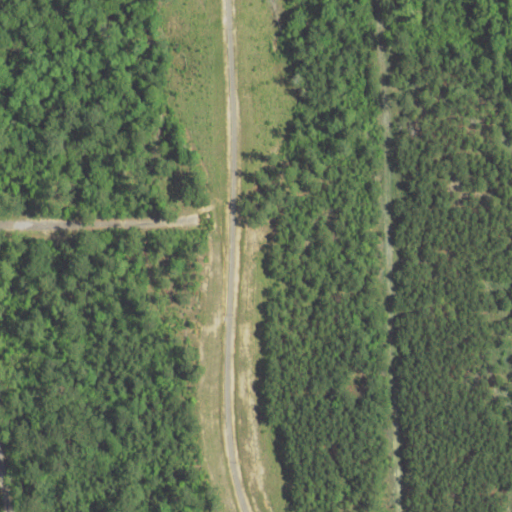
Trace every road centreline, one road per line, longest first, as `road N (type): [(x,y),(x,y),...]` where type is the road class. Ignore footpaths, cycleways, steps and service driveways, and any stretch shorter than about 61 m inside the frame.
road 1 (track): [(393,511),(375,0)]
road 2 (track): [(225,0),(232,196),(207,218),(0,226)]
